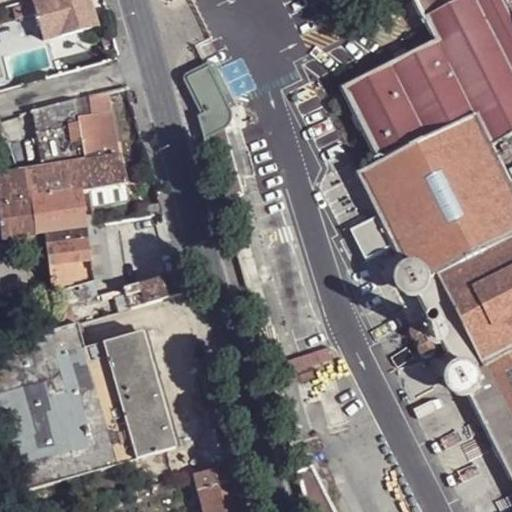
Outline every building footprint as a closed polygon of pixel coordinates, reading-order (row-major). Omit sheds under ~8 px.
[(13,8),(16,20),(36,15),(43,42),(95,28),(87,0),(32,0),(33,3),(13,8)] [(511,0),(413,0),(436,45),(342,92),(379,165),(357,177),(380,222),(394,250),(408,278),(413,276),(421,278),(425,286),(437,280),(483,369),(511,426),(511,0)] [(206,114),(225,104),(208,69),(206,70),(200,73),(188,79),(206,114)] [(98,117),(108,93),(75,101),(78,121),(98,117)] [(108,93),(98,117),(104,160),(119,158),(108,93)] [(40,171),(84,164),(78,121),(75,101),(32,112),(40,171)] [(199,118),(205,140),(222,132),(226,129),(227,128),(230,120),(229,112),(225,104),(206,114),(199,118)] [(84,164),(104,160),(98,117),(78,121),(84,164)] [(0,150),(9,147),(0,124),(0,150)] [(224,202),(240,198),(222,132),(205,140),(222,202),(224,202)] [(126,185),(119,158),(104,160),(84,164),(88,193),(126,185)] [(0,241),(41,236),(84,230),(83,220),(80,195),(88,193),(84,164),(40,171),(0,176),(0,241)] [(240,198),(224,202),(249,291),(265,286),(240,198)] [(164,218),(160,204),(144,206),(148,220),(164,218)] [(86,243),(91,284),(109,281),(102,228),(92,230),(90,219),(83,220),(84,230),(86,243)] [(394,250),(380,222),(355,234),(368,263),(394,250)] [(45,266),(69,262),(68,245),(86,243),(84,230),(41,236),(45,266)] [(69,262),(45,266),(49,296),(91,284),(86,243),(68,245),(69,262)] [(145,306),(185,295),(178,274),(139,285),(145,306)] [(425,286),(421,278),(413,276),(408,278),(405,280),(403,288),(406,296),(415,298),(418,296),(422,295),(425,286)] [(425,286),(422,295),(418,296),(432,325),(437,323),(445,326),(449,333),(446,341),(441,343),(458,375),(462,373),(470,375),(483,369),(437,280),(425,286)] [(139,285),(123,289),(124,295),(129,310),(145,306),(139,285)] [(123,289),(101,296),(102,302),(115,298),(124,295),(123,289)] [(124,295),(115,298),(119,313),(129,310),(124,295)] [(53,309),(59,330),(75,325),(69,304),(53,309)] [(445,326),(437,323),(432,325),(429,327),(426,334),(430,342),(438,345),(441,343),(446,341),(449,333),(445,326)] [(174,451),(139,334),(83,351),(76,325),(75,325),(59,330),(0,345),(0,428),(19,494),(174,451)] [(511,426),(483,369),(470,375),(474,383),(472,391),(467,394),(511,484),(511,426)] [(299,376),(301,382),(314,379),(312,372),(299,376)] [(452,385),(456,393),(464,395),(467,394),(472,391),(474,383),(470,375),(462,373),(458,375),(454,377),(452,385)] [(301,382),(307,404),(319,401),(314,379),(301,382)] [(244,511),(232,467),(193,477),(203,511),(244,511)] [(298,474),(307,511),(332,511),(310,468),(298,474)]
